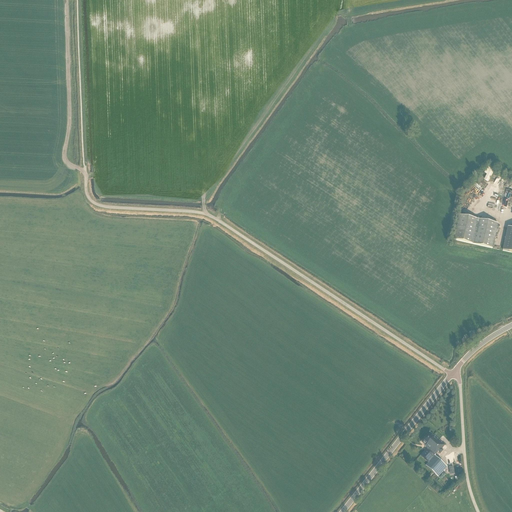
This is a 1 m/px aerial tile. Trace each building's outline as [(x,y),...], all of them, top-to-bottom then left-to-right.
[(495,168),(491,166),(484,180),(488,182),(491,175),(495,168)] [(492,249),(498,224),(459,216),(453,240),(492,249)] [(511,228),(508,227),(502,251),(511,253),(511,228)] [(442,449),(445,445),(435,436),(434,437),(430,433),(421,442),(426,446),(425,447),(427,449),(421,456),(428,463),(426,466),(438,477),(447,467),(435,456),(438,453),(440,454),(443,450),(442,449)] [(444,485),(450,480),(444,473),(438,479),(444,485)]
